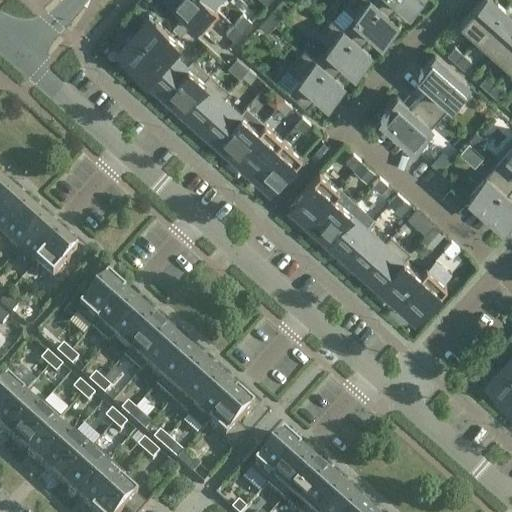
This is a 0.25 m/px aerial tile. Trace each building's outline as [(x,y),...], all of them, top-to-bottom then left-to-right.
[(205,0),(173,0),(172,1),(171,0),(168,0),(199,28),(216,9),(205,0)] [(205,0),(216,9),(217,8),(210,2),(212,0),(205,0)] [(388,14),(372,0),(346,0),(342,5),(354,16),(343,29),(361,45),(372,33),(383,42),(385,41),(383,39),(397,22),(388,14)] [(372,0),(388,14),(399,2),(410,12),(412,10),(410,8),(417,0),(372,0)] [(476,38),(503,8),(493,0),(479,0),(459,23),(476,38)] [(274,24),(281,16),(273,8),(266,16),(274,24)] [(492,52),(511,30),(511,16),(503,8),(476,38),(492,52)] [(149,14),(132,32),(139,38),(138,39),(159,57),(169,48),(177,39),(149,14)] [(251,21),(243,14),(234,23),(243,31),(251,21)] [(266,16),(258,25),(266,32),(274,24),(266,16)] [(361,45),(343,29),(331,18),(315,36),(327,47),(316,59),(334,75),(345,63),(356,73),(357,71),(355,69),(370,53),(361,45)] [(226,33),(234,40),(243,31),(234,23),(226,33)] [(508,67),(511,62),(511,30),(492,52),(508,67)] [(139,38),(132,32),(115,51),(143,76),(159,57),(138,39),(139,38)] [(454,46),(447,54),(455,62),(463,53),(454,46)] [(167,86),(187,64),(193,58),(192,57),(186,63),(169,48),(159,57),(143,76),(144,77),(144,76),(153,85),(159,79),(166,86),(167,86)] [(343,83),(334,75),(316,59),(304,48),(288,66),(299,77),(287,91),(305,108),(318,94),(329,103),(330,102),(328,100),(343,83)] [(469,84),(434,53),(418,71),(416,70),(414,71),(429,84),(420,95),(410,86),(410,87),(441,115),(469,84)] [(463,69),(471,61),(463,53),(455,62),(463,69)] [(185,102),(210,74),(193,58),(187,64),(167,86),(166,86),(161,92),(171,101),(177,95),(184,102),(185,102)] [(249,84),(256,75),(248,68),(241,76),(249,84)] [(203,118),(228,90),(210,74),(185,102),(184,102),(179,108),(189,117),(194,111),(202,118),(203,118)] [(486,74),(479,83),(487,90),(495,82),(486,74)] [(503,89),(495,82),(487,90),(495,98),(503,89)] [(413,146),(441,115),(410,87),(409,87),(419,96),(409,107),(396,95),(380,114),(378,112),(377,113),(413,146)] [(221,134),(240,112),(246,106),(245,105),(239,111),(224,97),(229,91),(228,90),(203,118),(202,118),(197,124),(207,133),(212,127),(220,134),(221,134)] [(276,108),(284,100),(275,92),(268,101),(276,108)] [(292,107),(284,100),(276,108),(285,115),(292,107)] [(239,150),(264,122),(246,106),(240,112),(221,134),(220,134),(215,139),(225,149),(230,143),(238,150),(239,150)] [(310,123),(302,116),(294,124),(303,132),(310,123)] [(257,166),(282,138),(264,122),(239,150),(238,150),(233,156),(243,164),(248,159),(256,165),(257,166)] [(301,155),(282,138),(257,166),(256,165),(251,172),(261,180),(266,175),(274,182),(269,187),(270,189),(301,155)] [(475,161),(483,151),(470,142),(462,152),(475,161)] [(511,144),(495,163),(511,177),(511,144)] [(354,169),(361,160),(353,153),(345,161),(354,169)] [(511,198),(507,194),(511,187),(511,177),(495,163),(468,194),(502,225),(511,213),(511,198)] [(312,215),(338,187),(319,170),(288,205),(298,214),(304,208),(312,215)] [(388,184),(379,176),(372,185),(380,192),(388,184)] [(0,206),(11,194),(0,183),(0,206)] [(330,231),(350,209),(333,194),(339,188),(338,187),(312,215),(306,221),(316,230),(322,224),(330,231)] [(0,232),(3,235),(27,208),(11,194),(0,206),(0,232)] [(348,247),(373,220),(355,204),(350,209),(330,231),(324,237),(334,246),(340,240),(347,247),(348,247)] [(19,250),(44,223),(27,208),(3,235),(19,250)] [(366,263),(391,235),(390,234),(385,240),(368,226),(374,220),(373,220),(348,247),(347,247),(342,253),(352,262),(357,256),(365,263),(366,263)] [(36,264),(60,237),(44,223),(19,250),(36,264)] [(384,280),(409,251),(391,235),(366,263),(365,263),(360,269),(370,278),(375,272),(383,279),(384,280)] [(76,252),(60,237),(36,264),(52,279),(76,252)] [(452,256),(459,248),(451,240),(443,249),(452,256)] [(402,295),(427,267),(426,266),(420,272),(405,258),(410,252),(409,251),(384,280),(383,279),(378,285),(388,294),(393,287),(401,295),(402,295)] [(421,312),(446,284),(427,267),(402,295),(401,295),(396,301),(406,310),(411,304),(421,312)] [(123,293),(124,294),(125,293),(107,277),(75,314),(91,329),(123,293)] [(108,343),(139,308),(124,294),(123,293),(91,329),(108,343)] [(6,297),(0,303),(12,314),(18,307),(6,297)] [(124,358),(155,322),(139,308),(108,343),(108,344),(113,338),(128,351),(123,357),(124,358)] [(8,318),(0,310),(0,322),(2,325),(8,318)] [(140,372),(172,337),(155,322),(124,358),(140,372)] [(156,386),(188,351),(172,337),(140,372),(140,373),(145,367),(160,380),(155,386),(156,386)] [(57,353),(64,359),(70,352),(63,346),(57,353)] [(172,401),(204,365),(188,351),(156,386),(172,401)] [(78,359),(70,352),(64,359),(72,366),(78,359)] [(55,360),(47,353),(41,360),(48,367),(55,360)] [(56,374),(62,366),(55,360),(48,367),(56,374)] [(511,371),(504,364),(487,383),(511,405),(511,371)] [(188,415),(220,380),(219,379),(221,377),(215,371),(213,373),(204,365),(172,401),(188,415)] [(89,382),(96,388),(103,381),(95,374),(89,382)] [(0,421),(27,391),(10,375),(0,387),(0,421)] [(236,394),(235,393),(220,380),(188,415),(204,430),(208,425),(236,394)] [(110,388),(103,381),(96,388),(104,395),(110,388)] [(73,389),(80,396),(87,389),(79,382),(73,389)] [(95,395),(87,389),(80,396),(88,403),(95,395)] [(0,421),(0,429),(12,440),(44,405),(43,404),(38,410),(23,396),(28,391),(27,391),(0,421)] [(238,426),(254,408),(236,392),(235,393),(236,394),(208,425),(235,449),(248,434),(238,426)] [(128,417),(135,410),(127,403),(121,411),(128,417)] [(44,405),(12,440),(28,455),(60,419),(44,405)] [(143,417),(135,410),(128,417),(136,424),(143,417)] [(105,418),(113,425),(119,418),(112,411),(105,418)] [(127,424),(119,418),(113,425),(120,431),(127,424)] [(60,419),(28,455),(44,469),(76,434),(75,433),(70,438),(56,425),(60,420),(60,419)] [(153,439),(161,446),(168,439),(160,432),(153,439)] [(76,434),(44,469),(60,484),(92,448),(76,434)] [(299,450),(299,451),(300,450),(283,434),(250,471),(267,486),(299,450)] [(137,447),(145,454),(152,446),(144,439),(137,447)] [(175,446),(168,439),(161,446),(168,453),(175,446)] [(159,453),(152,446),(145,454),(152,460),(159,453)] [(92,448),(60,484),(76,498),(103,468),(88,454),(93,449),(92,448)] [(283,500),(315,464),(299,451),(299,450),(267,486),(283,500)] [(196,464),(183,453),(177,461),(190,472),(196,464)] [(296,511),(301,511),(331,479),(315,464),(283,500),(296,511)] [(103,468),(76,498),(91,511),(92,511),(120,481),(119,481),(118,482),(103,468)] [(330,511),(347,493),(331,479),(301,511),(330,511)] [(92,511),(91,511),(90,511),(122,511),(124,511),(125,511),(142,511),(147,506),(120,481),(92,511)] [(358,511),(363,508),(347,493),(330,511),(358,511)] [(238,502),(232,510),(234,511),(243,511),(246,509),(238,502)]
